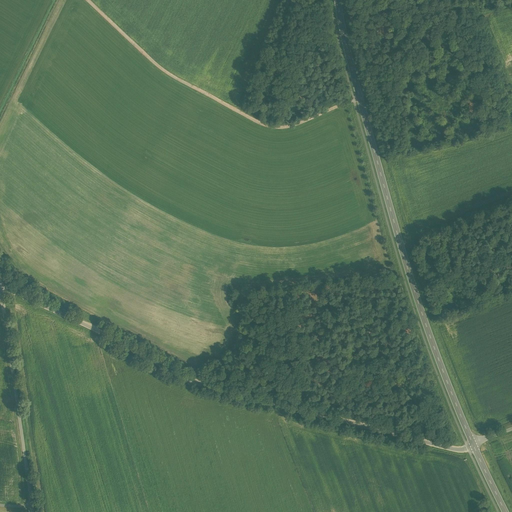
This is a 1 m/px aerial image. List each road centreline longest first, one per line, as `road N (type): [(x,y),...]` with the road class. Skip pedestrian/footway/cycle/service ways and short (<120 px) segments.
road 1 (unclassified): [(0,285),(187,379),(452,449),(473,445)]
road 2 (tertiary): [(337,0),(418,304),(473,445)]
road 3 (track): [(88,0),(160,67),(257,122),(286,127),(359,98)]
road 4 (unclassified): [(0,285),(33,511)]
